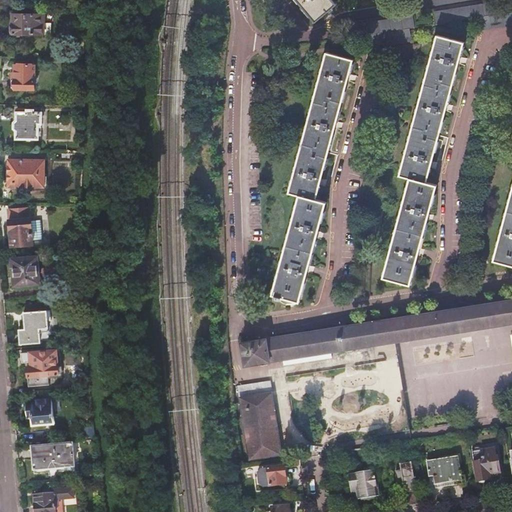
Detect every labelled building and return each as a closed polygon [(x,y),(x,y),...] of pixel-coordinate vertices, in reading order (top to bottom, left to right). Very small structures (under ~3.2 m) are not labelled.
[(296,0),(316,23),(337,5),(332,0),(296,0)] [(15,15),(15,35),(46,35),(46,16),(15,15)] [(415,181),(387,280),(414,287),(441,187),(431,185),(468,45),(441,38),(404,178),(415,181)] [(302,198),(274,298),(300,305),(328,204),(318,202),(356,62),(329,54),(291,195),(302,198)] [(14,80),(14,87),(17,89),(37,89),(37,65),(35,65),(35,64),(20,63),(20,64),(18,64),(17,79),(16,79),(14,80)] [(17,112),(17,138),(39,139),(39,123),(42,124),(42,112),(34,112),(34,109),(27,109),(27,112),(17,112)] [(9,159),(9,183),(16,183),(24,183),(24,186),(44,187),(45,160),(9,159)] [(9,209),(10,219),(25,218),(31,217),(30,207),(9,209)] [(511,211),(499,261),(511,264),(511,211)] [(25,218),(10,219),(12,245),(34,243),(33,240),(32,220),(31,217),(25,218)] [(32,220),(33,240),(43,239),(42,219),(32,220)] [(37,257),(14,259),(16,284),(40,282),(37,257)] [(511,299),(285,337),(289,366),(333,359),(332,353),(511,323),(511,299)] [(26,331),(20,332),(21,344),(50,341),(48,311),(25,313),(26,331)] [(289,366),(285,337),(242,344),(245,367),(283,361),(284,367),(289,366)] [(22,353),(23,362),(27,362),(29,376),(30,386),(50,384),(49,375),(59,374),(59,372),(62,371),(62,366),(58,367),(57,350),(22,353)] [(338,375),(347,432),(379,427),(370,370),(338,375)] [(239,388),(241,401),(273,397),(271,384),(239,388)] [(241,401),(246,443),(278,438),(273,397),(241,401)] [(26,400),(27,405),(32,405),(33,418),(34,425),(55,423),(53,398),(26,400)] [(96,450),(94,436),(84,437),(85,451),(96,450)] [(278,438),(246,443),(248,463),(281,459),(278,438)] [(74,441),(33,445),(35,473),(76,470),(74,441)] [(481,453),(473,455),(477,482),(479,482),(481,483),(484,483),(485,480),(492,479),(492,476),(500,475),(497,457),(496,457),(494,449),(481,451),(481,453)] [(458,456),(426,461),(429,477),(433,476),(435,485),(436,488),(467,483),(465,475),(462,475),(462,472),(461,472),(458,456)] [(401,471),(396,472),(397,473),(397,474),(398,475),(398,477),(398,479),(402,478),(405,492),(417,490),(412,463),(400,465),(401,471)] [(359,465),(343,468),(345,478),(348,477),(351,491),(356,490),(356,494),(358,493),(359,498),(361,498),(361,499),(376,497),(376,495),(378,495),(375,472),(361,474),(359,465)] [(284,467),(267,468),(269,487),(286,485),(284,467)] [(73,489),(47,491),(47,495),(35,496),(36,511),(64,511),(64,500),(74,499),(73,489)]
